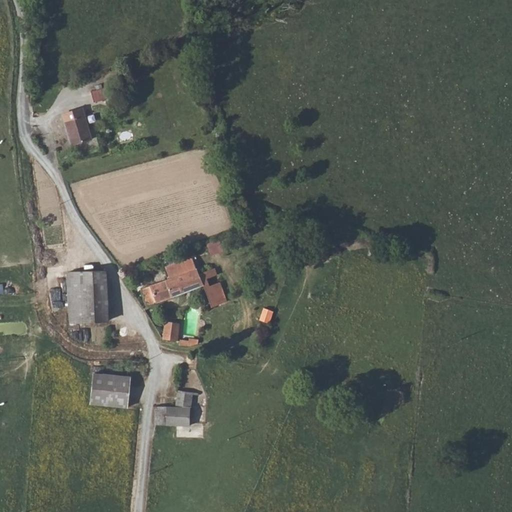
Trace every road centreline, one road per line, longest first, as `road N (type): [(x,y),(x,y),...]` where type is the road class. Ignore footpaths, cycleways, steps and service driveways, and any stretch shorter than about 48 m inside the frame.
road 1 (unclassified): [(15,0),(29,142),(125,285),(148,334),(154,360),(139,511)]
road 2 (unclassified): [(511,297),(424,265),(328,248),(264,238),(242,250)]
